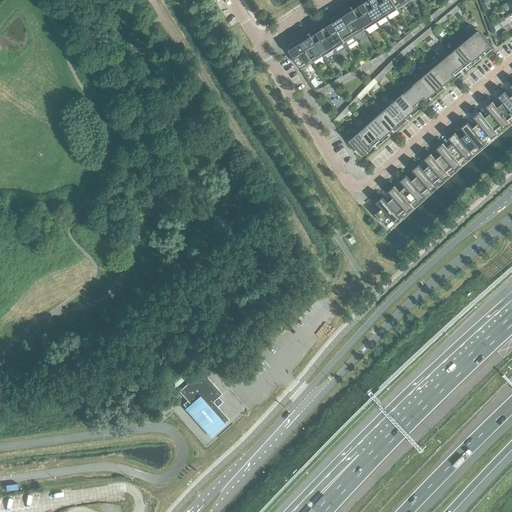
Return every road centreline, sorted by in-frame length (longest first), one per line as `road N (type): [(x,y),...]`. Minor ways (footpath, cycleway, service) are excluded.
road 1 (secondary): [(511,192),(371,321),(199,511)]
road 2 (secondary): [(217,511),(415,298),(511,220)]
road 3 (residential): [(262,43),(358,189),(376,182),(511,61)]
road 4 (motorway): [(511,318),(365,462)]
road 5 (motorway): [(405,511),(511,406)]
